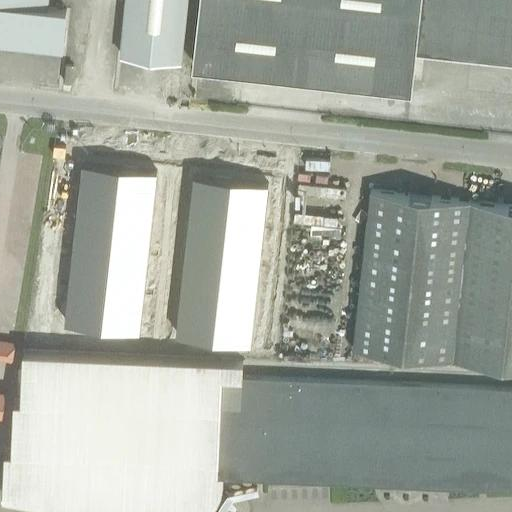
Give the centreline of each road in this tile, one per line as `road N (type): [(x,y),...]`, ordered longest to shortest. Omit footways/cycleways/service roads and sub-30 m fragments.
road 1 (unclassified): [(511,157),(0,102)]
road 2 (unknown): [(21,104),(0,224)]
